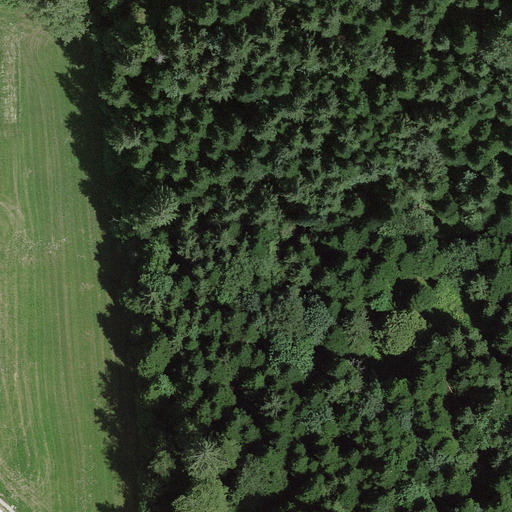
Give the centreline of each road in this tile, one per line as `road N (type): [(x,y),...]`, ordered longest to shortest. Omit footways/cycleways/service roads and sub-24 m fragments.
road 1 (track): [(446,166),(484,331),(511,388)]
road 2 (track): [(293,0),(382,67),(446,166)]
